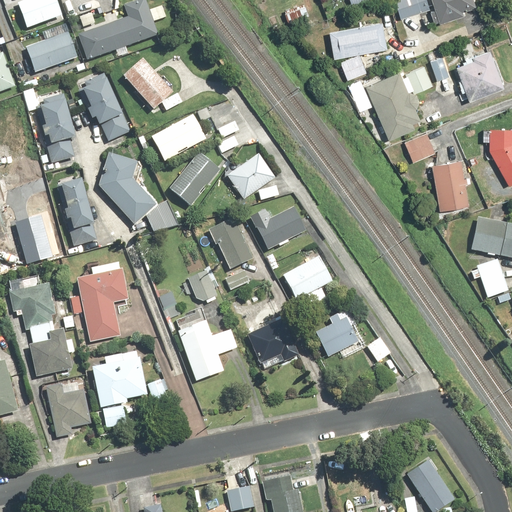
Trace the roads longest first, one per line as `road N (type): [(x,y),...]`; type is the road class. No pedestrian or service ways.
road 1 (residential): [(0,495),(433,408),(480,466),(497,511)]
road 2 (unknown): [(204,452),(129,239)]
